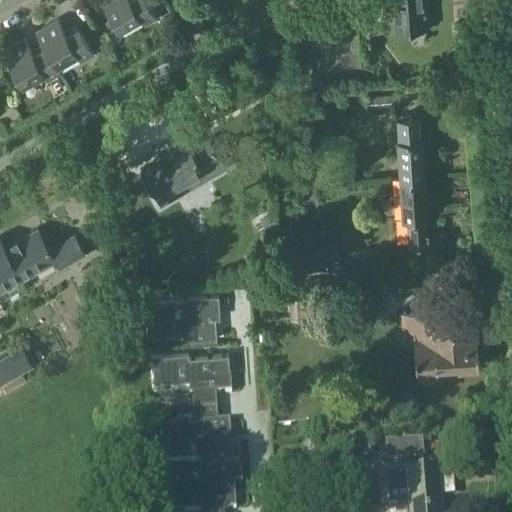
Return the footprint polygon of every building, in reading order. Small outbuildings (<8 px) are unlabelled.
[(102,0),(112,17),(106,21),(112,32),(119,29),(140,17),(144,24),(158,17),(148,0),(102,0)] [(324,0),(331,14),(356,0),(324,0)] [(426,0),(372,0),(372,3),(391,2),(392,28),(410,27),(413,32),(425,31),(428,26),(426,0)] [(36,31),(45,46),(46,46),(56,65),(57,65),(77,53),(81,61),(94,53),(79,27),(67,34),(58,18),(36,31)] [(101,36),(96,26),(88,30),(94,40),(101,36)] [(61,72),(57,65),(56,65),(46,46),(45,46),(34,53),(25,37),(3,50),(22,85),(43,73),(47,80),(61,72)] [(241,105),(260,95),(249,74),(230,83),(241,105)] [(396,95),(369,97),(370,107),(397,105),(396,95)] [(405,138),(398,138),(401,178),(424,177),(422,137),(421,137),(420,116),(416,116),(403,117),(405,138)] [(142,172),(141,172),(160,206),(185,191),(180,183),(203,169),(208,178),(226,167),(215,147),(209,138),(207,140),(204,139),(196,143),(195,146),(193,148),(189,141),(152,162),(154,165),(142,172)] [(424,177),(401,178),(404,218),(410,218),(411,243),(428,242),(426,217),(427,216),(424,177)] [(24,278),(36,271),(50,263),(50,264),(55,260),(59,267),(86,252),(75,234),(50,248),(38,227),(6,245),(24,278)] [(0,236),(0,291),(24,278),(6,245),(0,236)] [(301,261),(300,274),(308,273),(308,274),(328,273),(328,264),(339,264),(339,250),(337,250),(337,243),(329,243),(330,250),(316,251),(307,251),(307,252),(308,261),(301,261)] [(105,285),(104,256),(82,268),(95,291),(105,285)] [(415,266),(386,269),(388,294),(417,291),(415,266)] [(219,294),(145,300),(145,301),(153,301),(155,331),(156,332),(156,333),(157,334),(158,335),(159,335),(160,335),(165,335),(165,336),(183,334),(183,341),(217,339),(215,313),(217,313),(218,313),(218,312),(219,312),(220,311),(220,310),(219,294)] [(135,304),(138,301),(137,295),(124,296),(125,305),(135,304)] [(306,318),(304,298),(289,299),(291,319),(306,318)] [(441,310),(403,313),(404,330),(413,330),(417,377),(438,375),(437,364),(458,363),(459,367),(479,365),(479,362),(475,315),(442,319),(441,310)] [(22,345),(0,357),(0,381),(0,382),(33,364),(22,345)] [(189,352),(152,355),(152,356),(160,356),(162,386),(162,387),(162,388),(163,389),(164,389),(165,390),(166,390),(171,390),(189,389),(189,396),(231,393),(229,354),(189,357),(189,352)] [(172,462),(164,462),(164,464),(199,461),(199,467),(241,465),(240,447),(232,447),(230,421),(178,425),(174,426),(173,426),(172,427),(171,427),(170,428),(170,430),(170,431),(172,462)] [(348,424),(338,425),(340,444),(358,443),(356,429),(348,430),(348,424)] [(423,439),(385,442),(387,460),(424,457),(423,439)] [(200,474),(165,476),(165,478),(173,477),(175,508),(175,509),(176,510),(177,511),(178,511),(198,511),(236,509),(234,483),(242,483),(241,465),(199,467),(200,474)] [(433,470),(387,474),(389,501),(409,499),(410,511),(442,511),(440,488),(454,487),(453,469),(433,470)]
